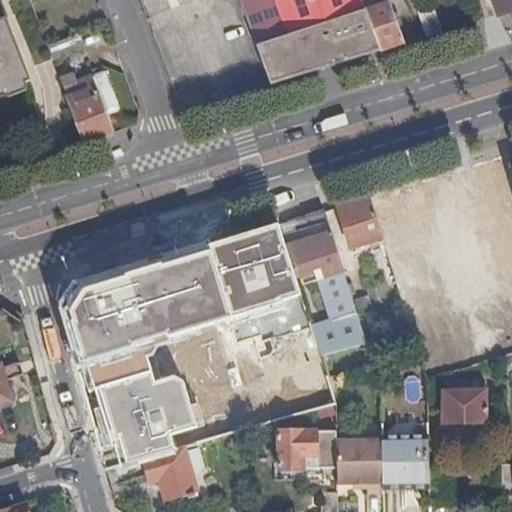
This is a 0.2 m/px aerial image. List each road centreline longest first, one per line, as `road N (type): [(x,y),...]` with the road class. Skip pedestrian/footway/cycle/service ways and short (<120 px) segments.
road 1 (primary): [(511,60),(179,162)]
road 2 (primary): [(193,202),(511,106)]
road 3 (residential): [(88,462),(42,294),(14,255)]
road 4 (primary): [(179,162),(0,217)]
road 5 (primary): [(14,255),(193,202)]
road 6 (residential): [(119,0),(179,162)]
